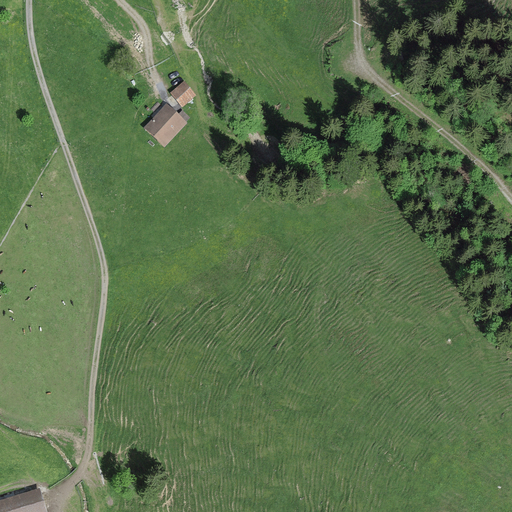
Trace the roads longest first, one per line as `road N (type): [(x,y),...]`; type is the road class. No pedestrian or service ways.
road 1 (track): [(60,143),(97,244),(98,280),(80,469),(59,489),(59,511)]
road 2 (track): [(357,0),(369,70),(511,198)]
road 3 (track): [(218,0),(194,29),(182,72),(159,87),(143,23),(119,0)]
road 4 (track): [(29,0),(37,69),(60,143)]
